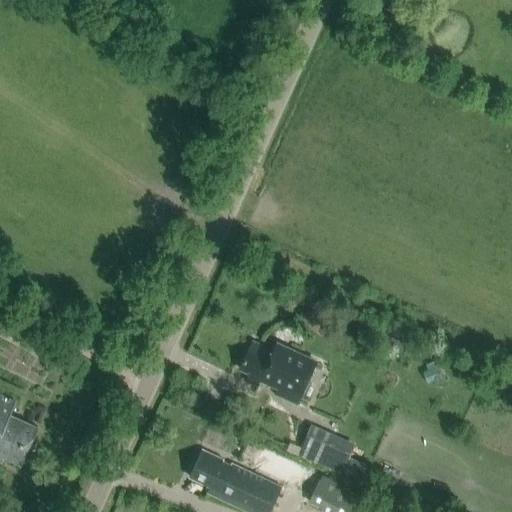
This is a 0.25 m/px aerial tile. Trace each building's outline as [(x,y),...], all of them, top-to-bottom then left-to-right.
[(322,299),(306,314),(326,333),(341,318),(322,299)] [(273,351),(252,342),(240,369),(249,372),(246,379),(258,385),(260,380),(278,388),(276,393),(297,403),(315,361),(276,344),(273,351)] [(20,464),(36,427),(10,416),(16,402),(0,395),(0,458),(3,460),(4,457),(20,464)] [(334,436),(309,426),(301,447),(297,455),(321,465),(334,436)] [(301,447),(290,442),(286,450),(297,455),(301,447)] [(319,478),(262,450),(254,468),(311,496),(308,502),(320,509),(326,511),(397,511),(321,474),(319,478)] [(248,511),(269,511),(281,487),(202,451),(190,477),(210,487),(207,493),(248,511)]
